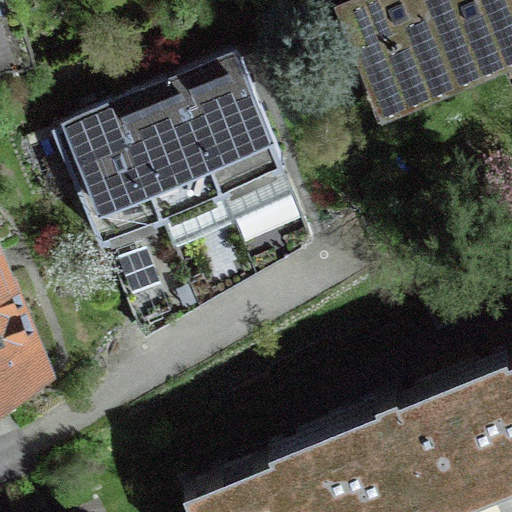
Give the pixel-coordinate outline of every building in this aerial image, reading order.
[(511,0),(340,0),(378,91),(434,68),(439,80),(511,49),(511,0)] [(173,68),(221,184),(283,158),(235,42),(173,68)] [(162,209),(221,184),(173,68),(113,93),(162,209)] [(162,209),(113,93),(51,119),(100,234),(162,209)] [(0,259),(0,375),(41,358),(0,259)] [(442,511),(511,484),(511,346),(400,392),(397,384),(377,392),(381,400),(184,479),(197,511),(442,511)]
